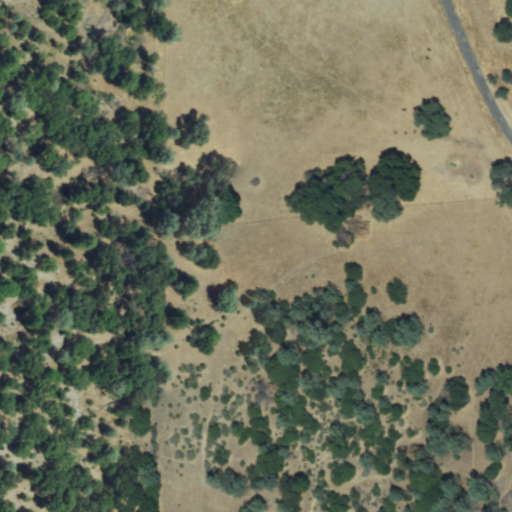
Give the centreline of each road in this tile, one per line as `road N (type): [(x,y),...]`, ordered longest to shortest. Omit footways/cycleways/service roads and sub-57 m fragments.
road 1 (track): [(511,156),(413,136),(275,67),(215,0)]
road 2 (residential): [(242,311),(170,346),(130,348),(0,388)]
road 3 (residential): [(511,136),(440,0)]
